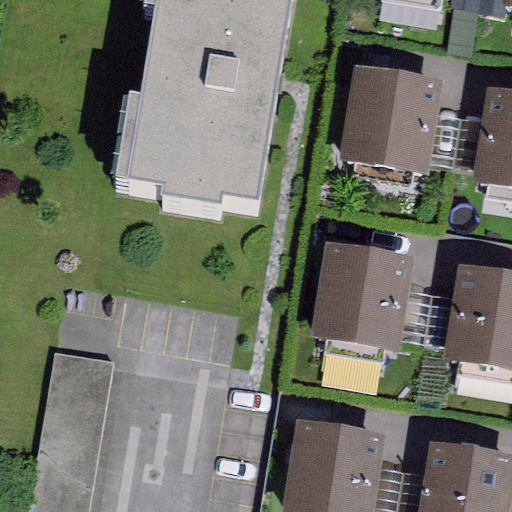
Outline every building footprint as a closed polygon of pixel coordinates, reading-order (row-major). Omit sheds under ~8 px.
[(289,0),(158,0),(125,195),(253,216),(289,0)] [(457,0),(406,0),(456,8),(457,0)] [(511,0),(503,0),(502,11),(511,12),(511,0)] [(437,91),(353,79),(340,170),(424,183),(437,91)] [(511,101),(488,98),(475,189),(511,194),(511,101)] [(408,266),(322,252),(306,354),(392,367),(408,266)] [(511,282),(457,274),(441,372),(511,383),(511,282)] [(85,511),(109,372),(44,361),(19,511),(85,511)] [(369,511),(378,448),(295,437),(284,511),(369,511)] [(511,511),(511,465),(435,454),(426,511),(511,511)]
